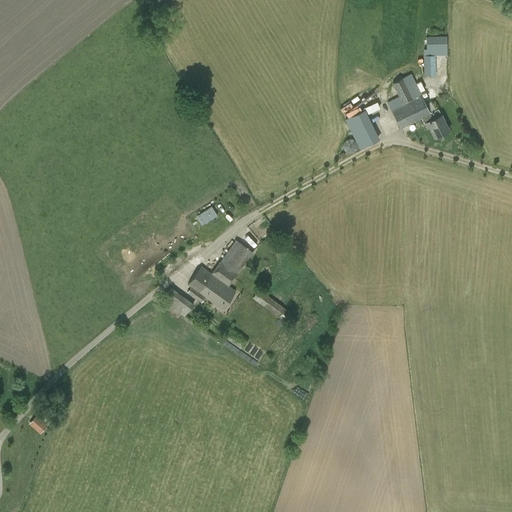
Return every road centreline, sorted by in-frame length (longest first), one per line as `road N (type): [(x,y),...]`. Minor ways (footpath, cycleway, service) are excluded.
road 1 (unclassified): [(0,438),(93,342),(257,212)]
road 2 (track): [(257,212),(391,141),(511,175)]
